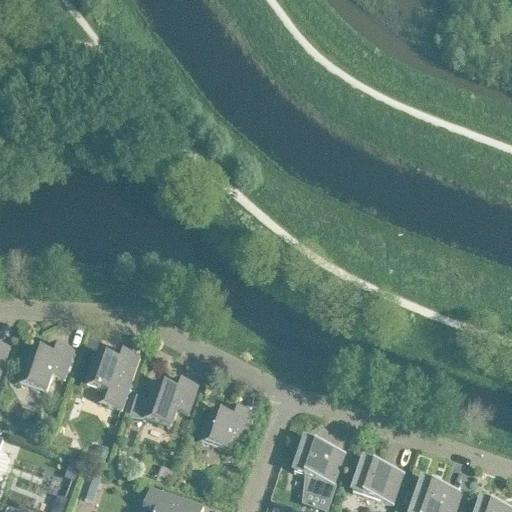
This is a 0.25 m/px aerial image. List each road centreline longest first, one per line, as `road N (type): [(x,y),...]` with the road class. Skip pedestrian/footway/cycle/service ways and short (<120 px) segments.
road 1 (residential): [(286,398),(120,317),(0,312)]
road 2 (residential): [(511,478),(286,398)]
road 3 (residential): [(248,511),(286,398)]
